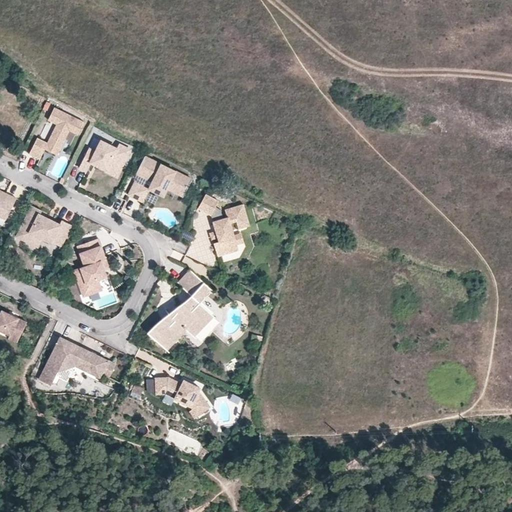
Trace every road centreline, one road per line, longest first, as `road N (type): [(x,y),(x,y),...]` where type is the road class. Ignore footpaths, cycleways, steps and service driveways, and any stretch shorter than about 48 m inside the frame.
road 1 (track): [(274,0),(334,52),(375,72),(511,79)]
road 2 (residential): [(148,249),(150,264),(124,318),(99,325),(0,277)]
road 3 (residential): [(0,168),(139,235),(148,249)]
